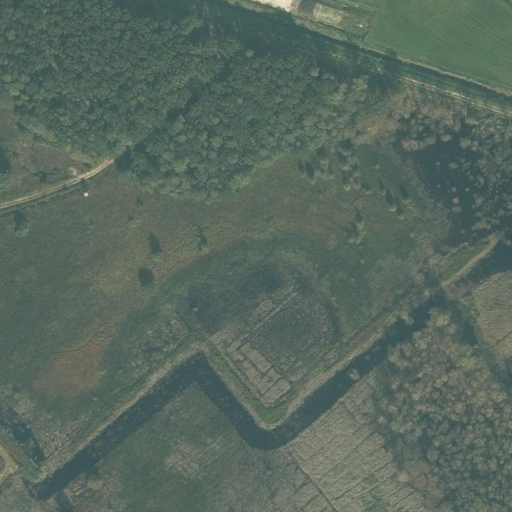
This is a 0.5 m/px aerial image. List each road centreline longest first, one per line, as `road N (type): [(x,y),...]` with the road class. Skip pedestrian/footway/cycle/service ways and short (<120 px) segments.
road 1 (track): [(0,207),(96,168),(248,28)]
road 2 (track): [(248,28),(511,114)]
